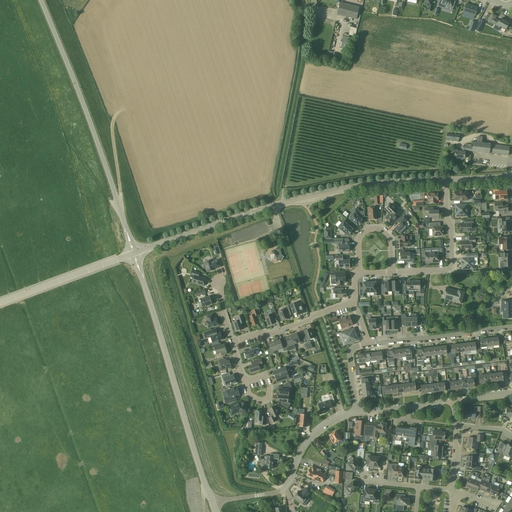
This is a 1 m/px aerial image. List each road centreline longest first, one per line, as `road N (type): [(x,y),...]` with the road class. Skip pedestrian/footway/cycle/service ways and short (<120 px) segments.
road 1 (tertiary): [(133,253),(313,194),(444,179)]
road 2 (unclassified): [(133,253),(40,0)]
road 3 (tertiary): [(211,502),(133,253)]
road 4 (residential): [(211,502),(283,490),(307,441),(344,415)]
road 5 (residential): [(390,273),(453,272),(444,179)]
road 6 (residential): [(511,327),(367,344)]
road 7 (tertiary): [(0,303),(133,253)]
road 8 (residential): [(352,303),(231,340)]
